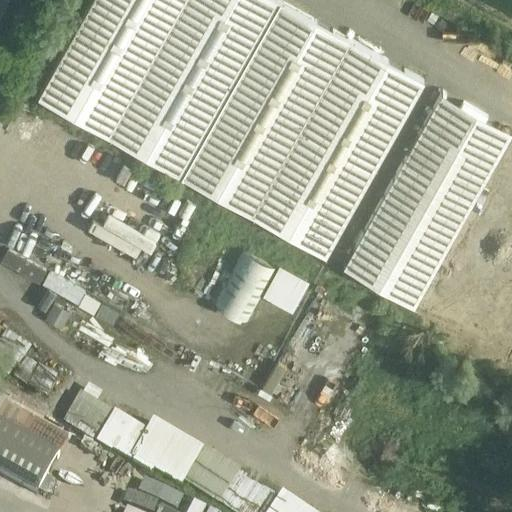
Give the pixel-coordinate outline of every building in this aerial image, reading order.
[(92,0),(38,98),(109,137),(185,0),(92,0)] [(278,0),(185,0),(109,137),(181,177),(279,0),(278,0)] [(279,0),(181,177),(253,217),(351,40),(279,0)] [(351,40),(253,217),(325,257),(423,80),(351,40)] [(441,90),(343,265),(413,304),(511,129),(441,90)] [(291,309),(306,279),(242,247),(212,305),(247,323),(261,294),(291,309)] [(70,311),(52,303),(45,317),(63,326),(70,311)] [(224,511),(314,511),(147,425),(145,430),(78,396),(62,428),(224,511)] [(59,457),(0,424),(0,474),(38,496),(59,457)]
